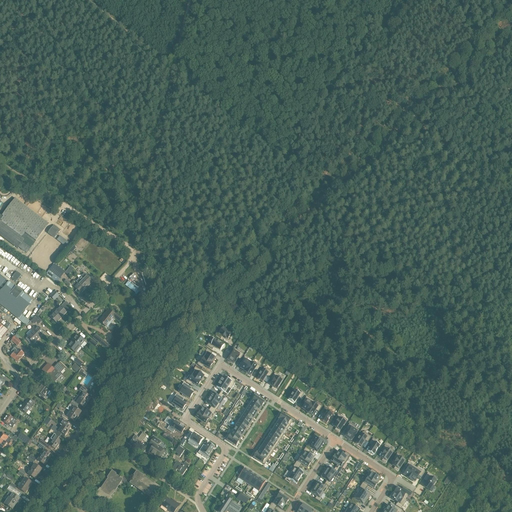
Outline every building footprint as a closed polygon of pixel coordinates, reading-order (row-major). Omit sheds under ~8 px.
[(49,224),(15,198),(2,215),(3,216),(0,220),(20,236),(24,231),(36,240),(49,224)] [(0,221),(0,235),(17,248),(19,247),(26,253),(35,242),(24,234),(21,237),(0,221)] [(47,234),(54,239),(61,230),(54,225),(47,234)] [(73,252),(74,251),(71,248),(65,256),(67,257),(71,251),(73,252)] [(65,272),(54,264),(48,271),(59,279),(65,272)] [(16,272),(11,279),(16,282),(21,275),(16,272)] [(78,283),(75,287),(77,289),(75,291),(77,293),(79,291),(81,293),(93,281),(84,273),(82,275),(84,278),(80,281),(78,279),(76,281),(78,283)] [(0,290),(0,304),(18,319),(33,301),(8,281),(0,290)] [(56,323),(66,312),(60,306),(50,317),(56,323)] [(107,328),(111,323),(111,322),(113,319),(114,318),(119,322),(122,318),(116,314),(115,315),(109,310),(99,322),(107,328)] [(37,322),(38,324),(41,321),(36,316),(31,321),(34,324),(37,322)] [(0,340),(8,330),(0,323),(0,340)] [(29,342),(31,341),(33,343),(43,333),(37,327),(36,328),(34,326),(31,330),(33,332),(27,337),(26,339),(29,342)] [(221,326),(215,335),(220,339),(222,336),(228,340),(229,337),(231,338),(233,335),(221,326)] [(73,340),(72,341),(80,347),(85,341),(77,335),(75,337),(74,337),(72,339),(73,340)] [(100,344),(102,341),(95,335),(93,338),(100,344)] [(11,340),(18,346),(21,342),(18,339),(15,336),(11,340)] [(209,343),(207,346),(212,350),(214,347),(220,351),(224,345),(214,339),(211,344),(209,343)] [(70,344),(68,347),(74,352),(75,353),(80,347),(72,341),(71,342),(71,341),(69,344),(70,344)] [(14,348),(8,355),(10,356),(10,357),(17,363),(19,361),(22,357),(21,357),(24,354),(18,349),(17,351),(14,348)] [(207,349),(202,357),(213,364),(213,363),(212,363),(216,358),(211,355),(212,352),(207,349)] [(235,349),(228,360),(234,364),(237,358),(240,360),(244,354),(235,349)] [(244,364),(241,369),(246,372),(245,372),(246,372),(253,362),(252,361),(251,363),(247,360),(248,358),(245,356),(241,362),(244,364)] [(202,357),(197,364),(202,368),(204,365),(209,369),(213,364),(202,357)] [(83,363),(77,358),(74,362),(80,367),(83,363)] [(253,362),(246,372),(251,376),(254,370),(257,372),(260,367),(253,362)] [(44,368),(42,370),(45,373),(48,376),(49,376),(51,378),(50,380),(54,383),(61,375),(59,373),(60,372),(63,369),(58,364),(57,363),(55,366),(53,369),(48,364),(44,368)] [(195,367),(190,374),(201,381),(201,380),(204,376),(199,373),(201,370),(195,367)] [(264,367),(257,379),(262,383),(266,376),(269,378),(273,373),(264,367)] [(274,380),(270,386),(273,387),(272,389),(275,391),(283,379),(275,373),(271,378),(274,380)] [(190,374),(185,382),(191,386),(192,383),(198,386),(201,381),(190,374)] [(224,376),(220,382),(231,389),(235,384),(234,383),(236,380),(230,377),(229,380),(224,376)] [(220,382),(216,387),(221,391),(220,394),(225,397),(227,394),(228,395),(231,389),(220,382)] [(186,384),(180,393),(190,399),(194,393),(188,389),(190,387),(186,384)] [(52,389),(47,385),(45,388),(42,385),(39,389),(39,388),(37,392),(44,397),(46,394),(47,394),(49,391),(50,392),(52,389)] [(77,396),(87,403),(91,398),(85,394),(88,390),(81,385),(78,390),(81,391),(77,396)] [(295,390),(289,400),(294,403),(298,397),(301,399),(304,394),(302,392),(300,394),(295,390)] [(213,393),(209,398),(220,405),(225,397),(220,394),(218,396),(213,393)] [(255,393),(251,400),(261,407),(265,403),(259,399),(260,396),(255,393)] [(179,395),(173,404),(183,410),(186,404),(181,401),(183,398),(179,395)] [(87,403),(77,396),(74,401),(73,400),(71,402),(77,406),(79,404),(84,408),(87,403)] [(305,404),(302,409),(307,412),(314,402),(306,397),(303,402),(305,404)] [(29,411),(33,406),(35,404),(34,403),(28,398),(23,405),(21,404),(18,408),(26,414),(28,411),(29,411)] [(209,398),(206,403),(211,406),(209,409),(215,413),(220,405),(209,398)] [(251,400),(248,405),(258,411),(260,407),(261,408),(261,407),(251,400)] [(78,417),(81,412),(76,408),(77,406),(71,402),(70,404),(68,407),(71,408),(69,411),(70,412),(78,417)] [(314,402),(307,412),(312,416),(316,410),(318,412),(322,407),(314,402)] [(248,405),(245,409),(255,415),(258,411),(248,405)] [(325,414),(320,421),(326,424),(334,413),(325,407),(322,413),(325,414)] [(199,413),(210,421),(210,420),(209,419),(212,414),(213,415),(215,413),(209,409),(208,411),(203,408),(200,413),(199,413)] [(245,409),(242,413),(252,420),(255,415),(245,409)] [(78,417),(70,412),(69,411),(65,416),(63,414),(62,416),(68,420),(69,418),(74,422),(78,417)] [(199,413),(196,418),(201,421),(200,424),(205,428),(210,421),(199,413)] [(242,413),(239,417),(241,419),(249,424),(252,420),(242,413)] [(282,414),(279,419),(290,426),(293,421),(282,414)] [(337,422),(334,427),(336,428),(335,430),(339,433),(347,420),(338,414),(335,420),(337,422)] [(12,428),(15,424),(12,423),(14,420),(7,415),(3,422),(8,426),(9,425),(12,428)] [(68,431),(72,426),(66,422),(68,420),(62,416),(60,418),(63,420),(60,425),(62,427),(68,431)] [(241,419),(239,423),(247,428),(249,424),(241,419)] [(280,420),(277,424),(286,430),(287,430),(290,426),(279,419),(280,420)] [(172,421),(169,426),(182,434),(185,428),(176,421),(175,423),(172,421)] [(237,422),(234,426),(236,427),(244,432),(247,428),(239,423),(237,422)] [(277,424),(274,428),(283,434),(286,430),(277,424)] [(349,431),(345,437),(351,441),(358,429),(350,424),(346,429),(349,431)] [(51,429),(54,431),(54,432),(60,436),(61,434),(65,436),(68,431),(62,427),(60,425),(58,428),(54,425),(51,429)] [(236,427),(233,431),(241,437),(244,432),(236,427)] [(274,428),(271,432),(281,439),(284,434),(283,434),(274,428)] [(231,430),(228,434),(238,441),(239,442),(239,441),(238,441),(241,437),(233,431),(231,430)] [(1,432),(0,433),(0,438),(5,442),(10,446),(11,444),(9,441),(10,440),(7,438),(8,437),(1,432)] [(59,445),(62,440),(59,438),(60,436),(54,432),(52,434),(54,435),(51,440),(52,441),(59,445)] [(271,432),(269,436),(279,443),(281,439),(271,432)] [(315,432),(310,440),(321,447),(324,442),(319,439),(321,436),(315,432)] [(363,432),(355,444),(361,447),(365,441),(368,443),(371,437),(363,432)] [(27,444),(27,443),(30,439),(21,433),(18,438),(27,444)] [(126,443),(130,446),(135,440),(136,441),(140,444),(143,441),(146,443),(149,439),(145,437),(146,436),(142,433),(138,438),(133,434),(126,443)] [(190,433),(187,437),(199,445),(203,439),(193,433),(192,435),(190,433)] [(228,434),(225,439),(236,446),(239,442),(238,441),(228,434)] [(269,436),(266,441),(276,447),(279,443),(269,436)] [(0,451),(1,453),(6,446),(11,450),(13,448),(10,446),(5,442),(0,438),(0,451)] [(163,461),(167,454),(163,451),(163,450),(158,446),(161,442),(154,438),(149,444),(153,447),(149,453),(154,456),(155,457),(158,459),(158,458),(163,461)] [(372,446),(368,452),(374,455),(380,445),(375,441),(376,440),(373,438),(369,444),(372,446)] [(59,445),(52,441),(51,440),(47,444),(41,440),(40,442),(44,446),(50,450),(52,448),(55,450),(59,445)] [(310,440),(305,448),(310,451),(312,449),(317,452),(321,447),(310,440)] [(266,441),(263,445),(273,452),(276,447),(266,441)] [(203,447),(200,451),(209,456),(215,447),(209,443),(205,448),(203,447)] [(263,445),(260,449),(270,456),(273,452),(263,445)] [(384,452),(381,458),(383,459),(382,461),(386,463),(394,451),(385,445),(382,451),(384,452)] [(177,456),(180,457),(185,450),(179,446),(175,452),(178,454),(177,456)] [(305,448),(300,456),(311,462),(314,458),(308,454),(310,451),(305,448)] [(257,453),(268,460),(270,456),(260,449),(258,453),(257,453)] [(40,456),(48,461),(52,455),(44,450),(40,456)] [(338,452),(335,456),(346,463),(351,455),(345,452),(344,455),(338,452)] [(257,453),(254,458),(264,465),(268,460),(257,453)] [(397,460),(393,466),(395,467),(394,469),(398,471),(399,470),(399,469),(405,460),(399,457),(400,455),(397,453),(394,459),(397,460)] [(45,466),(48,461),(40,456),(37,461),(45,466)] [(300,456),(295,464),(300,467),(302,464),(308,468),(311,463),(311,462),(300,456)] [(335,456),(331,461),(337,465),(335,468),(340,471),(346,463),(335,456)] [(183,465),(177,461),(172,468),(176,471),(177,470),(180,471),(179,473),(182,476),(189,466),(185,463),(183,465)] [(408,469),(404,475),(406,476),(406,477),(409,479),(416,468),(411,464),(412,464),(409,462),(405,467),(408,469)] [(31,470),(38,475),(42,470),(34,464),(31,470)] [(295,464),(289,472),(290,473),(300,479),(303,473),(298,470),(300,467),(295,464)] [(328,467),(325,472),(333,478),(335,479),(340,471),(335,468),(333,471),(328,467)] [(239,470),(237,473),(240,476),(238,478),(244,482),(250,472),(245,468),(242,472),(239,470)] [(416,468),(409,479),(412,481),(413,481),(415,482),(419,476),(421,477),(425,472),(422,470),(421,471),(416,468)] [(371,469),(366,477),(377,484),(380,479),(375,475),(377,473),(371,469)] [(35,479),(38,475),(31,470),(28,474),(35,479)] [(116,477),(114,476),(115,474),(112,472),(108,477),(109,478),(100,490),(99,490),(95,495),(99,498),(100,496),(102,497),(101,498),(107,502),(122,480),(129,485),(130,484),(152,499),(156,493),(155,492),(156,491),(158,492),(160,488),(154,484),(153,485),(142,477),(142,476),(137,472),(134,476),(136,477),(135,478),(134,478),(131,481),(123,475),(121,478),(120,477),(120,478),(119,477),(119,478),(117,476),(116,477)] [(250,472),(244,482),(249,485),(255,475),(250,472)] [(325,472),(322,477),(327,481),(325,483),(330,487),(332,484),(335,479),(333,478),(325,472)] [(286,477),(284,480),(289,484),(291,481),(296,484),(300,479),(290,473),(287,478),(286,477)] [(428,473),(424,480),(427,482),(424,487),(431,492),(434,487),(433,486),(437,480),(431,477),(432,476),(428,473)] [(255,475),(249,485),(254,488),(260,478),(255,475)] [(366,477),(361,485),(366,488),(368,485),(374,489),(377,484),(366,477)] [(21,484),(29,489),(32,483),(25,478),(21,484)] [(260,478),(254,488),(259,492),(265,482),(260,478)] [(318,483),(315,488),(323,493),(325,495),(330,487),(325,483),(323,486),(318,483)] [(25,494),(29,489),(21,484),(18,489),(25,494)] [(361,489),(358,494),(366,499),(370,494),(364,491),(366,488),(361,485),(359,488),(361,489)] [(10,486),(7,490),(8,492),(9,492),(7,496),(8,497),(9,498),(18,504),(21,500),(19,498),(20,496),(18,495),(20,493),(22,494),(10,486)] [(315,488),(311,493),(316,496),(315,499),(320,502),(322,499),(320,498),(323,493),(315,488)] [(397,488),(394,493),(405,500),(408,495),(410,496),(411,494),(406,490),(404,492),(397,488)] [(280,490),(275,498),(285,505),(289,500),(283,496),(285,493),(280,490)] [(392,497),(391,498),(397,503),(396,506),(401,509),(407,501),(405,500),(394,493),(393,494),(391,497),(392,497)] [(241,494),(237,499),(246,504),(249,499),(241,494)] [(353,497),(351,500),(356,504),(358,501),(363,504),(366,499),(358,494),(355,499),(353,497)] [(9,498),(5,504),(6,505),(10,508),(9,508),(10,508),(12,510),(16,503),(18,504),(9,498)] [(170,511),(174,511),(179,505),(172,500),(171,501),(167,498),(161,506),(170,511)] [(221,507),(218,511),(217,511),(224,511),(226,510),(228,511),(239,511),(241,510),(232,504),(233,502),(227,498),(221,507)] [(275,498),(270,506),(275,509),(277,506),(282,510),(285,505),(275,498)] [(351,500),(346,508),(351,511),(358,511),(360,510),(354,507),(356,504),(351,500)]
